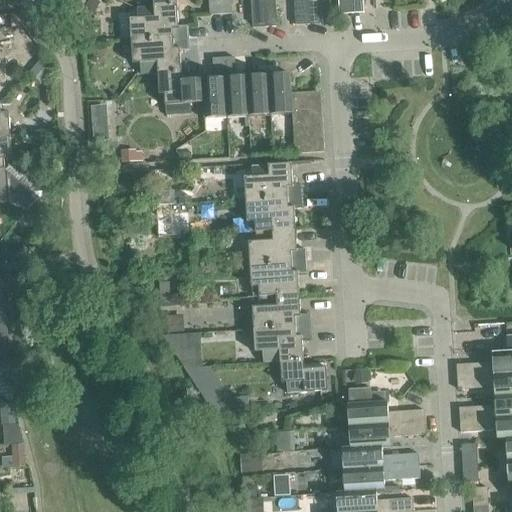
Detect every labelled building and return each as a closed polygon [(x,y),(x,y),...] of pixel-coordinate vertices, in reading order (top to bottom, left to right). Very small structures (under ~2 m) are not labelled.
[(152,0),(153,7),(153,8),(176,7),(175,0),(152,0)] [(207,0),(209,15),(220,15),(218,0),(207,0)] [(218,0),(220,15),(231,14),(230,0),(218,0)] [(262,0),(250,0),(252,29),(264,28),(262,0)] [(262,0),(264,28),(276,27),(274,0),(262,0)] [(305,0),(293,0),(295,26),(307,25),(305,0)] [(305,0),(307,25),(320,25),(318,0),(305,0)] [(337,0),(339,15),(351,14),(349,0),(337,0)] [(349,0),(351,14),(363,14),(362,0),(349,0)] [(129,20),(131,42),(187,39),(187,27),(178,27),(176,7),(153,8),(153,7),(136,8),(137,20),(129,20)] [(140,75),(157,74),(157,73),(181,71),(179,51),(188,51),(187,39),(131,42),(132,65),(140,64),(140,75)] [(226,119),(248,118),(246,78),(235,78),(234,58),(223,59),(226,119)] [(41,59),(29,74),(41,85),(53,69),(41,59)] [(204,121),(226,119),(223,59),(212,59),(213,80),(203,80),(204,104),(203,104),(204,121)] [(270,116),(292,115),(292,106),(291,94),(290,75),(278,76),(278,66),(267,67),(270,116)] [(248,118),(270,116),(267,67),(256,67),(256,77),(246,78),(248,118)] [(164,106),(203,104),(204,104),(203,80),(182,82),(181,71),(157,73),(157,74),(159,96),(164,95),(164,106)] [(291,94),(292,106),(320,105),(320,92),(291,94)] [(0,136),(10,136),(8,114),(1,114),(0,103),(0,136)] [(292,115),(292,118),(321,117),(320,105),(292,106),(292,115)] [(100,107),(91,107),(91,117),(101,116),(100,107)] [(292,118),(293,130),(322,129),(321,117),(292,118)] [(293,130),(293,142),(323,141),(322,129),(293,130)] [(0,170),(4,170),(4,159),(11,159),(10,136),(0,136),(0,170)] [(323,141),(293,142),(294,155),(323,153),(323,141)] [(136,153),(119,154),(120,164),(137,163),(136,153)] [(191,154),(177,154),(177,162),(191,161),(191,154)] [(244,178),(245,201),(301,197),(301,185),(292,186),(291,165),(250,167),(251,178),(244,178)] [(6,171),(8,203),(25,210),(36,197),(6,171)] [(254,223),(254,232),(295,230),(293,210),(302,209),(301,197),(245,201),(247,223),(254,223)] [(248,243),(249,265),(305,262),(305,250),(296,251),(295,230),(254,232),(255,243),(248,243)] [(258,288),(259,297),(299,295),(297,274),(306,274),(305,262),(249,265),(251,288),(258,288)] [(169,284),(158,284),(160,304),(170,303),(169,284)] [(252,308),(253,330),(310,327),(309,315),(300,316),(299,295),(259,297),(259,308),(252,308)] [(182,316),(158,318),(159,335),(163,335),(183,334),(182,316)] [(263,364),(280,363),(280,362),(303,361),(301,339),(310,339),(310,327),(253,330),(255,353),(262,353),(263,364)] [(456,366),(457,378),(511,374),(511,337),(506,338),(507,352),(492,353),(492,365),(488,366),(488,364),(456,366)] [(8,338),(0,338),(0,359),(9,359),(8,338)] [(280,362),(280,363),(281,384),(286,384),(287,394),(327,392),(326,369),(303,370),(303,361),(280,362)] [(366,369),(354,370),(355,385),(367,385),(366,369)] [(494,387),(494,397),(511,396),(511,374),(457,378),(458,390),(489,388),(489,387),(494,387)] [(347,406),(348,428),(424,423),(424,411),(392,413),(392,415),(388,415),(387,403),(372,404),(371,389),(348,391),(349,405),(347,406)] [(247,396),(229,397),(230,413),(248,412),(247,396)] [(459,409),(459,421),(511,417),(511,396),(494,397),(495,408),(491,409),(491,407),(459,409)] [(14,403),(0,404),(1,427),(3,426),(8,426),(18,426),(16,417),(14,403)] [(497,442),(505,441),(505,440),(511,439),(511,417),(459,421),(460,433),(492,432),(492,430),(496,430),(497,442)] [(348,428),(350,449),(350,450),(381,448),(381,449),(390,448),(389,436),(393,436),(393,438),(425,436),(424,423),(348,428)] [(18,426),(8,426),(9,446),(12,446),(23,446),(18,426)] [(496,451),(497,462),(511,461),(511,439),(505,440),(505,441),(506,451),(496,451)] [(461,445),(461,455),(476,454),(476,445),(461,445)] [(23,446),(12,446),(13,468),(25,468),(24,446),(23,446)] [(341,450),(343,472),(419,467),(418,455),(386,457),(386,458),(382,459),(381,449),(381,448),(350,450),(350,449),(341,450)] [(508,484),(511,484),(511,461),(497,462),(498,473),(507,473),(508,484)] [(343,472),(344,493),(344,494),(376,492),(384,492),(383,481),(387,481),(387,482),(419,480),(419,467),(343,472)] [(463,474),(463,483),(478,482),(477,473),(463,474)] [(472,489),(472,498),(487,498),(487,488),(472,489)] [(336,494),(336,511),(404,511),(414,511),(414,499),(380,501),(380,503),(376,503),(376,492),(344,494),(344,493),(336,494)] [(263,511),(263,500),(247,501),(247,511),(263,511)]
